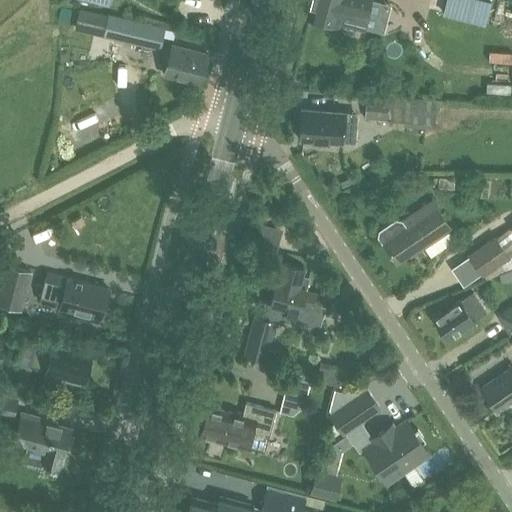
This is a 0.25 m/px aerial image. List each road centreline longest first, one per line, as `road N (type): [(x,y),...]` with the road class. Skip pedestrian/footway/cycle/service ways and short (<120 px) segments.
road 1 (unclassified): [(511,503),(277,156),(246,131)]
road 2 (secondary): [(145,511),(246,131)]
road 3 (track): [(0,226),(201,121),(246,131)]
road 4 (secondary): [(246,131),(279,0)]
